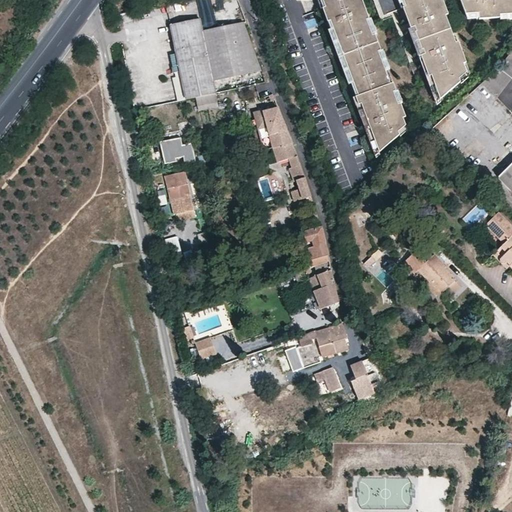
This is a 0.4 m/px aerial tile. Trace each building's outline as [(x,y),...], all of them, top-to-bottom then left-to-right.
[(323,0),(325,5),(322,6),(330,28),(333,27),(339,46),(337,46),(343,62),(346,62),(352,78),(358,94),(353,96),(356,104),(361,102),(366,114),(363,115),(372,139),(374,138),(379,150),(400,134),(398,132),(406,126),(403,116),(405,115),(400,102),(398,103),(393,90),(396,89),(393,81),(390,82),(378,50),(381,49),(375,33),(372,34),(367,18),(369,17),(362,0),(323,0)] [(401,0),(404,6),(401,7),(409,28),(412,27),(422,55),(419,55),(427,76),(429,75),(439,99),(458,81),(456,79),(464,72),(466,71),(463,63),(465,62),(457,42),(454,42),(445,15),(447,14),(441,0),(401,0)] [(511,0),(459,0),(459,1),(464,14),(470,29),(481,25),(482,30),(502,23),(501,21),(511,16),(511,0)] [(511,16),(501,21),(502,23),(502,25),(511,21),(511,16)] [(369,17),(367,18),(372,34),(375,33),(377,32),(371,17),(369,17)] [(205,43),(202,31),(200,20),(191,21),(173,25),(169,26),(175,54),(169,55),(173,70),(173,73),(175,73),(176,78),(174,78),(172,79),(177,103),(185,101),(193,99),(213,95),(215,95),(213,82),(209,65),(205,43)] [(218,28),(202,31),(205,43),(209,65),(213,82),(231,78),(260,71),(251,44),(243,22),(235,24),(218,28)] [(481,25),(470,29),(472,34),(482,30),(481,25)] [(330,28),(328,29),(335,47),(337,46),(339,46),(333,27),(330,28)] [(412,27),(409,28),(419,55),(422,55),(412,27)] [(381,49),(378,50),(390,82),(393,81),(395,80),(383,48),(381,49)] [(511,49),(498,67),(490,75),(502,87),(511,73),(511,49)] [(347,80),(352,78),(346,62),(343,62),(341,63),(347,80)] [(465,62),(463,63),(466,71),(464,72),(456,79),(458,81),(469,72),(465,62)] [(502,87),(490,75),(487,78),(482,83),(487,88),(495,96),(502,87)] [(213,95),(193,99),(196,112),(216,108),(213,95)] [(361,102),(356,104),(360,116),(363,115),(366,114),(361,102)] [(269,130),(276,150),(291,145),(278,109),(265,113),(263,112),(256,114),(263,132),(269,130)] [(405,115),(403,116),(406,126),(398,132),(400,134),(409,127),(405,115)] [(176,160),(185,157),(182,145),(181,138),(159,143),(164,165),(176,162),(176,160)] [(182,145),(185,157),(188,157),(189,164),(195,163),(191,143),(182,145)] [(291,145),(276,150),(281,161),(287,159),(297,191),(293,192),(296,202),(310,198),(299,165),(291,145)] [(511,162),(499,176),(511,189),(511,162)] [(191,219),(182,173),(162,178),(167,200),(168,205),(170,216),(175,215),(182,213),(184,220),(191,219)] [(313,205),(310,198),(296,202),(299,210),(313,205)] [(486,226),(503,244),(508,240),(510,237),(511,235),(511,226),(499,212),(486,226)] [(182,213),(175,215),(176,222),(184,220),(182,213)] [(397,237),(412,226),(405,217),(390,228),(397,237)] [(329,262),(321,228),(311,230),(313,240),(311,240),(312,248),(315,248),(315,249),(319,264),(329,262)] [(432,242),(424,234),(419,238),(427,247),(432,242)] [(173,235),(165,239),(170,251),(178,247),(173,235)] [(503,244),(492,255),(503,265),(506,263),(510,267),(511,269),(511,235),(510,237),(508,240),(503,244)] [(445,268),(433,255),(430,258),(427,255),(424,251),(416,259),(412,254),(402,263),(413,274),(417,271),(428,282),(439,294),(444,289),(451,297),(461,287),(444,270),(445,268)] [(374,259),(370,256),(363,263),(367,266),(374,259)] [(313,286),(319,284),(315,273),(309,276),(313,286)] [(435,298),(439,294),(428,282),(424,286),(435,298)] [(320,310),(330,308),(325,289),(316,291),(320,310)] [(346,339),(342,323),(315,332),(324,358),(329,356),(334,354),(347,350),(343,340),(346,339)] [(182,327),(185,340),(195,336),(190,324),(182,327)] [(218,354),(211,336),(196,342),(202,359),(218,354)] [(251,361),(256,377),(262,374),(257,359),(251,361)] [(361,389),(365,400),(374,395),(362,363),(350,367),(355,381),(354,382),(353,383),(356,390),(361,389)] [(341,391),(332,369),(322,372),(313,376),(316,384),(325,381),(330,395),(341,391)] [(377,374),(382,389),(390,383),(386,371),(377,374)] [(350,384),(357,404),(365,400),(361,389),(356,390),(353,383),(350,384)]
